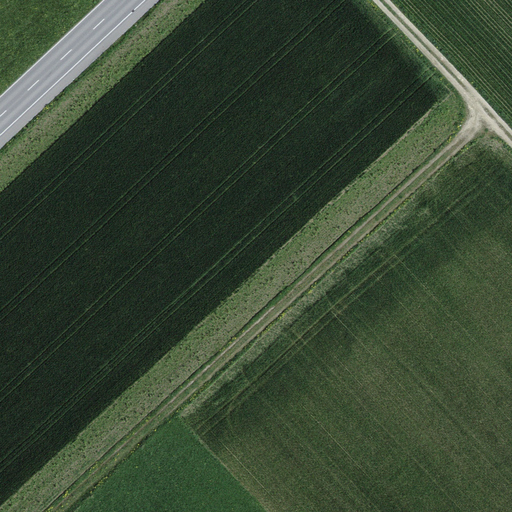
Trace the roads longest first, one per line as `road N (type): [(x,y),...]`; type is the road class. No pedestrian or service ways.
road 1 (track): [(380,0),(511,138)]
road 2 (tertiary): [(132,0),(0,124)]
